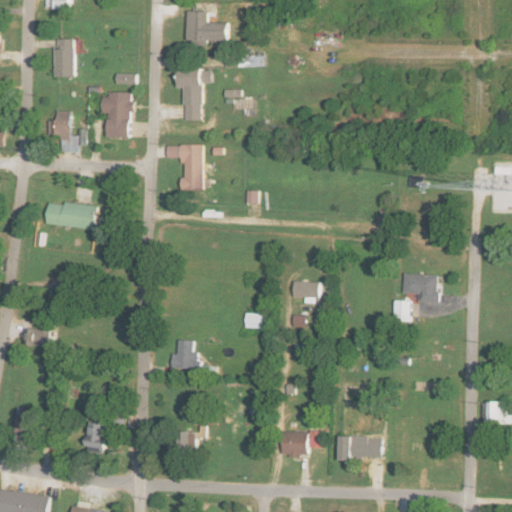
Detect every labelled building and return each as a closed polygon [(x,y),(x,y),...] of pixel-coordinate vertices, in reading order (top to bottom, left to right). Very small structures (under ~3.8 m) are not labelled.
[(72,9),(72,0),(48,0),(48,8),(72,9)] [(210,22),(210,11),(190,11),(189,45),(210,45),(210,40),(230,40),(231,22),(210,22)] [(58,76),(78,76),(77,38),(57,39),(58,76)] [(215,70),(185,69),(184,119),(204,120),(205,82),(214,83),(215,70)] [(138,73),(118,73),(118,83),(138,84),(138,73)] [(242,89),(226,89),(227,103),(236,103),(236,102),(242,102),(242,89)] [(110,112),(109,136),(132,137),(132,111),(134,111),(135,93),(104,93),(104,112),(110,112)] [(72,111),(59,111),(59,120),(50,120),(50,136),(62,136),(63,152),(80,152),(80,145),(89,145),(89,129),(81,129),(81,135),(73,136),(72,111)] [(204,144),(168,145),(168,158),(184,157),(185,176),(182,176),(183,189),(205,189),(204,144)] [(411,186),(424,188),(426,177),(413,175),(411,186)] [(259,190),(248,190),(248,202),(259,203),(259,190)] [(51,201),(48,224),(97,229),(99,206),(51,201)] [(441,302),(442,274),(406,273),(406,292),(421,293),(421,301),(441,302)] [(296,297),(314,297),(322,298),(323,282),(296,281),(296,297)] [(397,321),(413,321),(414,300),(398,300),(397,321)] [(247,328),(270,328),(270,313),(248,313),(247,328)] [(28,346),(50,346),(51,329),(28,329),(28,346)] [(174,368),(201,369),(201,352),(195,352),(196,340),(180,340),(180,353),(174,353),(174,368)] [(485,402),(485,423),(511,423),(511,414),(509,415),(509,402),(485,402)] [(18,441),(36,442),(39,409),(21,407),(18,441)] [(200,449),(199,438),(209,438),(209,421),(202,421),(202,431),(185,432),(186,450),(200,449)] [(311,456),(312,432),(287,431),(286,455),(311,456)] [(327,448),(328,431),(313,431),(312,448),(327,448)] [(343,436),(343,458),(385,459),(385,437),(343,436)] [(52,511),(55,496),(1,489),(0,494),(0,511),(52,511)]
